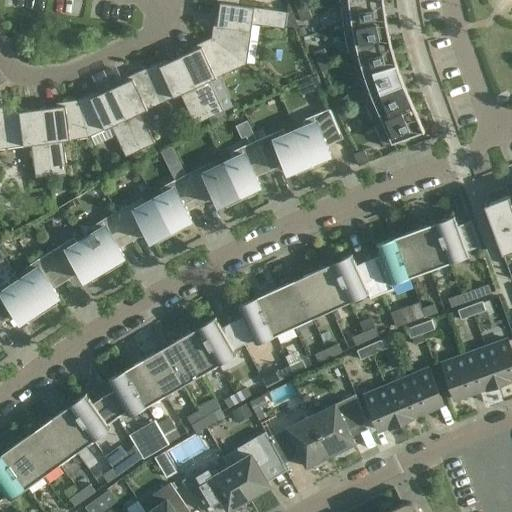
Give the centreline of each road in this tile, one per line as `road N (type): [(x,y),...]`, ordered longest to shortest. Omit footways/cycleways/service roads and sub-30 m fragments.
road 1 (residential): [(493,140),(166,286),(0,401)]
road 2 (residential): [(0,51),(34,87),(69,86),(158,37),(164,6),(142,0)]
road 3 (residential): [(480,433),(313,511)]
road 4 (residential): [(493,140),(453,0)]
